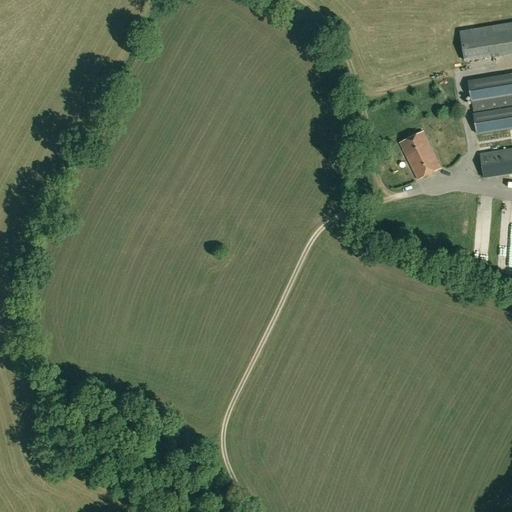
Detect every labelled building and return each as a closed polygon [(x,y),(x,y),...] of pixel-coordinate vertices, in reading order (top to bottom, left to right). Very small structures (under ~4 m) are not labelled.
[(511,23),(477,29),(482,59),(511,54),(511,23)] [(477,29),(460,32),(465,62),(482,59),(477,29)] [(378,91),(424,78),(421,65),(374,78),(378,91)] [(511,73),(468,81),(477,135),(511,129),(511,73)] [(400,143),(418,180),(441,169),(423,131),(400,143)] [(511,148),(481,154),(485,179),(511,174),(511,148)]
